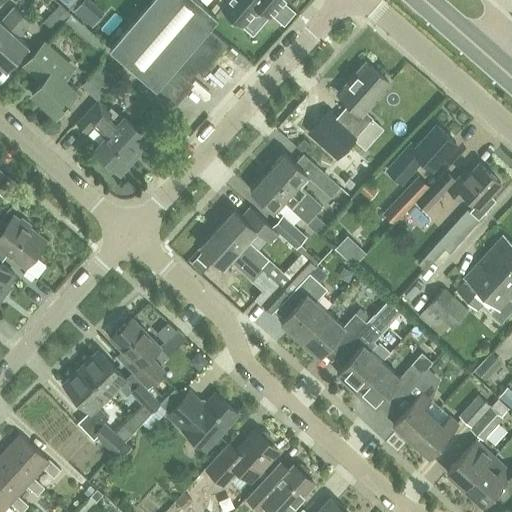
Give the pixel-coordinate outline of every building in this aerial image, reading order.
[(229,43),(209,26),(217,17),(197,0),(151,0),(111,48),(156,87),(174,67),(189,81),(199,70),(195,66),(201,59),(209,66),(229,43)] [(269,16),(282,0),(246,0),(238,10),(248,18),(258,7),(269,16)] [(64,21),(71,13),(61,4),(44,21),(54,31),(64,21)] [(0,39),(7,32),(23,15),(14,7),(1,21),(0,20),(0,39)] [(71,13),(64,21),(100,52),(108,44),(71,13)] [(31,22),(23,15),(7,32),(0,39),(0,64),(6,70),(28,46),(18,36),(31,22)] [(56,114),(77,90),(64,79),(74,68),(45,42),(25,65),(43,81),(32,93),(56,114)] [(364,110),(389,82),(367,62),(339,93),(350,103),(337,118),(356,135),(372,118),(364,110)] [(111,64),(97,73),(107,89),(121,80),(111,64)] [(95,151),(120,173),(132,161),(130,159),(148,139),(143,134),(144,132),(144,128),(140,124),(136,125),(134,126),(125,118),(119,124),(119,120),(113,115),(109,115),(106,112),(109,109),(98,99),(77,123),(87,132),(93,127),(106,139),(95,151)] [(411,142),(398,158),(386,170),(402,184),(413,171),(424,160),(433,168),(456,142),(436,124),(416,146),(411,142)] [(284,152),(267,171),(315,214),(322,207),(305,192),(306,192),(299,186),(308,176),(305,173),(307,172),(284,152)] [(465,193),(476,203),(470,210),(478,218),(496,199),(490,194),(501,182),(479,163),(466,177),(462,174),(449,189),(460,199),(465,193)] [(319,167),(310,178),(331,196),(340,186),(319,167)] [(447,169),(432,184),(417,200),(426,209),(441,193),(456,178),(447,169)] [(267,171),(251,189),(273,209),(274,208),(277,211),(285,202),(292,208),(293,207),(309,221),(315,214),(267,171)] [(394,224),(430,186),(419,175),(383,212),(394,224)] [(369,201),(377,192),(367,182),(358,190),(369,201)] [(271,227),(272,226),(254,209),(245,219),(234,208),(217,227),(249,256),(261,266),(260,267),(277,283),(278,282),(290,294),(316,266),(307,258),(290,278),(268,258),(267,259),(255,248),(250,243),(260,232),(270,241),(278,233),(271,227)] [(283,214),(272,226),(271,227),(278,233),(296,249),(307,236),(283,214)] [(0,250),(6,256),(7,254),(11,256),(15,250),(30,261),(25,266),(38,276),(47,264),(34,255),(46,240),(29,227),(31,224),(22,217),(20,220),(14,216),(6,226),(0,221),(0,250)] [(249,256),(217,227),(200,246),(223,267),(225,264),(228,267),(235,259),(241,264),(242,263),(254,274),(260,267),(261,266),(249,256)] [(465,278),(455,288),(478,309),(483,303),(501,320),(511,307),(511,300),(510,299),(511,297),(511,243),(503,236),(465,278)] [(6,256),(0,250),(0,296),(1,297),(10,286),(8,284),(15,274),(0,263),(6,256)] [(210,260),(201,252),(192,263),(201,271),(210,260)] [(326,265),(337,271),(345,258),(333,252),(326,265)] [(290,294),(289,295),(298,302),(281,321),(301,340),(328,311),(316,301),(326,290),(325,287),(317,279),(323,272),(316,266),(290,294)] [(278,282),(277,283),(260,301),(272,313),(289,295),(290,294),(278,282)] [(428,306),(450,326),(453,328),(469,310),(444,287),(428,306)] [(328,311),(301,340),(319,356),(336,338),(345,346),(348,342),(348,343),(355,336),(366,322),(356,312),(343,326),(328,311)] [(355,336),(348,343),(357,351),(336,372),(356,390),(382,361),(370,350),(377,343),(371,338),(385,323),(375,313),(368,320),(366,322),(355,336)] [(129,365),(134,370),(148,385),(163,371),(149,356),(159,347),(132,318),(111,337),(133,360),(129,365)] [(99,350),(80,367),(108,395),(119,386),(127,395),(130,392),(142,404),(131,415),(114,397),(112,399),(139,426),(161,403),(146,387),(148,385),(134,370),(125,378),(99,350)] [(399,377),(382,361),(356,390),(375,408),(392,389),(401,398),(403,395),(404,395),(422,375),(421,374),(428,367),(417,358),(411,365),(399,377)] [(108,395),(80,367),(64,383),(91,412),(108,395)] [(422,375),(404,395),(411,402),(393,423),(411,439),(432,416),(423,407),(431,398),(424,392),(436,379),(426,370),(422,375)] [(160,401),(169,409),(182,393),(173,386),(160,401)] [(206,449),(238,414),(215,393),(204,405),(189,391),(168,415),(206,449)] [(471,427),(491,405),(478,394),(459,415),(471,427)] [(491,405),(471,427),(470,428),(483,439),(503,417),(491,405)] [(442,425),(432,416),(411,439),(429,455),(458,424),(450,416),(442,425)] [(100,421),(92,430),(115,452),(124,443),(114,434),(100,421)] [(251,480),(278,450),(256,430),(237,450),(229,442),(206,467),(225,485),(239,469),(251,480)] [(20,434),(3,452),(32,478),(33,476),(42,467),(54,477),(61,469),(49,458),(48,459),(20,434)] [(467,489),(488,466),(487,465),(495,457),(476,440),(447,472),(467,489)] [(3,452),(0,455),(0,482),(16,496),(17,494),(26,484),(37,495),(45,487),(33,476),(32,478),(3,452)] [(302,464),(296,466),(293,464),(276,482),(268,474),(247,497),(261,510),(271,498),(286,511),(287,511),(314,482),(309,478),(311,473),(302,464)] [(488,466),(467,489),(484,505),(493,494),(503,502),(511,491),(511,490),(511,491),(511,490),(511,472),(504,465),(496,474),(488,466)] [(16,496),(0,482),(0,511),(10,502),(20,511),(21,511),(29,504),(17,494),(16,496)] [(186,507),(193,500),(184,492),(177,499),(186,507)] [(346,511),(331,498),(318,511),(346,511)]
